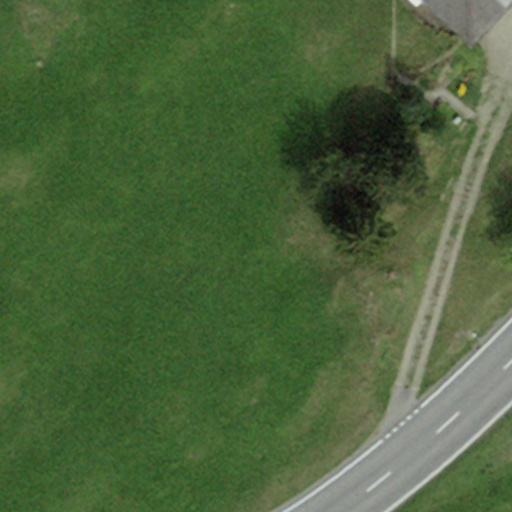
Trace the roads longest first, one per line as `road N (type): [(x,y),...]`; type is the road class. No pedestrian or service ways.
road 1 (unknown): [(411,464),(432,305),(511,92)]
road 2 (secondary): [(511,379),(355,511)]
